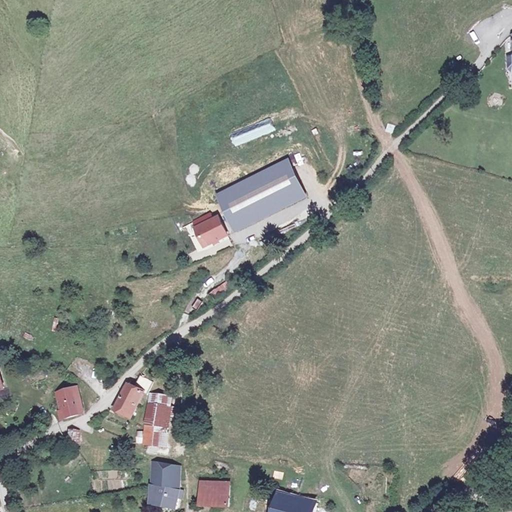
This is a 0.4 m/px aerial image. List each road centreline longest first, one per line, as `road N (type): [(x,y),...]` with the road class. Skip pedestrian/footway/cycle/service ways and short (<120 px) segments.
road 1 (unclassified): [(0,479),(46,433),(102,406),(145,355),(300,241),(511,25)]
road 2 (track): [(189,511),(172,337)]
road 3 (track): [(387,150),(371,118),(351,0)]
